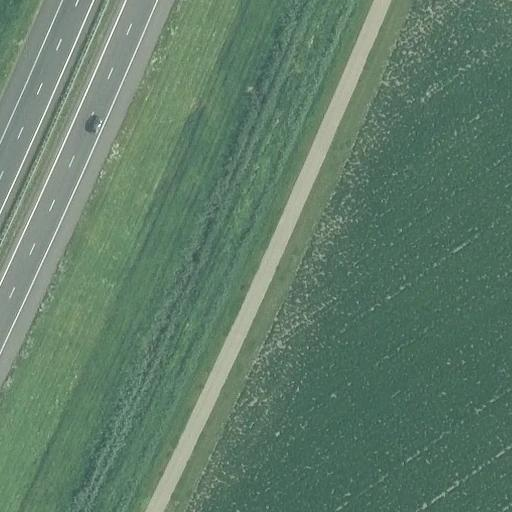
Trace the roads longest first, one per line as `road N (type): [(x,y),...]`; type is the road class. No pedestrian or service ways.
road 1 (motorway): [(0,336),(152,0)]
road 2 (motorway): [(68,0),(0,155)]
